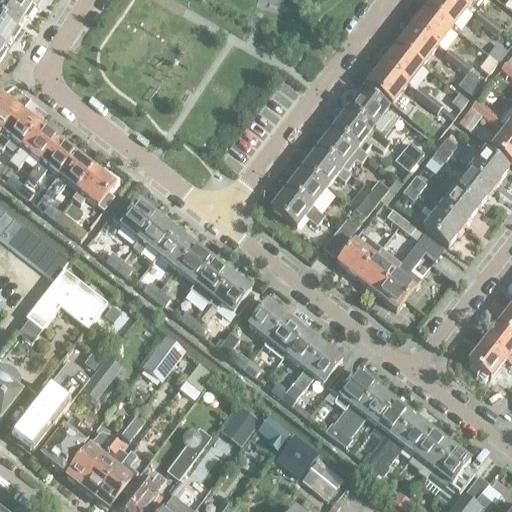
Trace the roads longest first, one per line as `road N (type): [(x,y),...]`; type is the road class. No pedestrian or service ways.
road 1 (residential): [(90,0),(50,59),(57,97),(221,218)]
road 2 (residential): [(221,218),(390,0)]
road 3 (residential): [(409,368),(221,218)]
road 4 (residential): [(409,368),(511,241)]
road 5 (residential): [(511,448),(409,368)]
